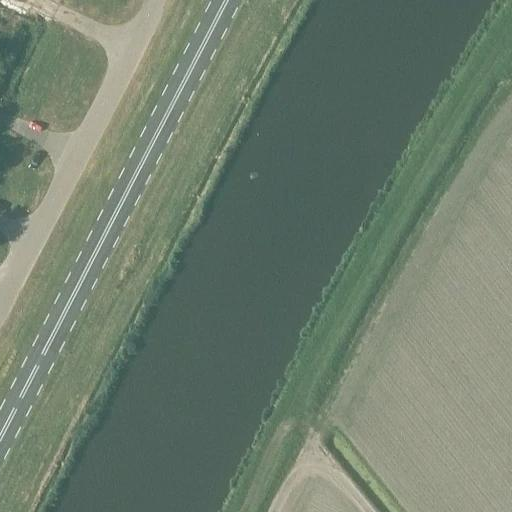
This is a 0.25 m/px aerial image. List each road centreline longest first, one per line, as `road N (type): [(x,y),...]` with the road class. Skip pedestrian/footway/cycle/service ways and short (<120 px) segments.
road 1 (track): [(511,27),(404,204),(241,511)]
road 2 (primary): [(0,436),(224,0)]
road 3 (unclassified): [(152,0),(0,298)]
road 4 (track): [(363,511),(288,417)]
